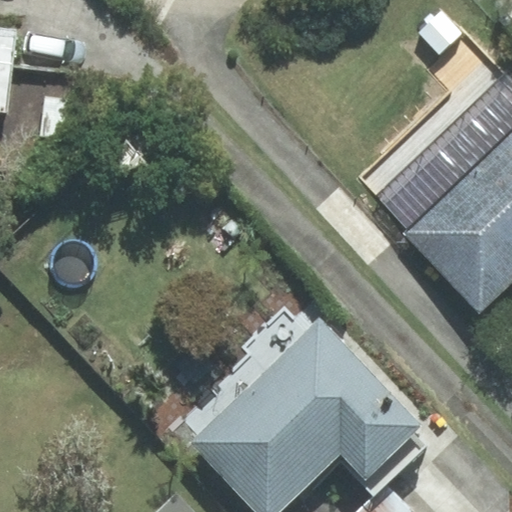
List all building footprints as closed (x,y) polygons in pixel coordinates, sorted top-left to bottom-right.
[(17,35),(0,33),(0,118),(9,119),(17,35)] [(511,137),(405,239),(480,319),(511,288),(511,137)] [(429,432),(321,323),(189,454),(245,511),(292,511),(339,466),(366,494),(429,432)] [(407,511),(383,489),(360,511),(407,511)] [(186,511),(174,500),(162,511),(186,511)]
